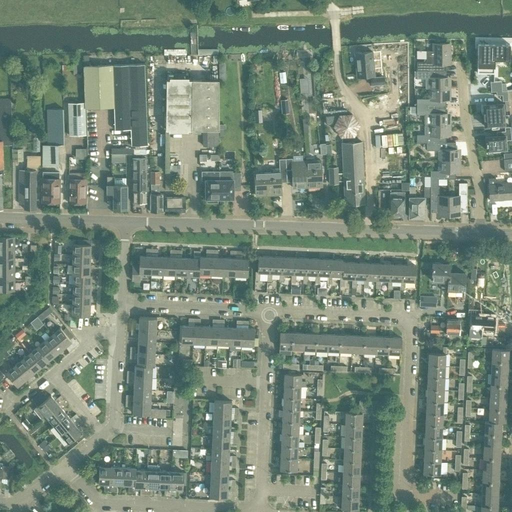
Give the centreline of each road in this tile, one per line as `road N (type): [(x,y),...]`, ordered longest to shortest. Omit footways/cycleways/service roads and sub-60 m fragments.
road 1 (tertiary): [(479,232),(124,221)]
road 2 (residential): [(260,511),(268,311)]
road 3 (residential): [(246,511),(96,503),(64,466)]
road 4 (residential): [(402,511),(412,318)]
road 5 (residential): [(479,232),(460,63)]
road 6 (residential): [(121,305),(268,311)]
road 7 (residential): [(268,311),(412,318)]
road 8 (tertiary): [(124,221),(0,217)]
